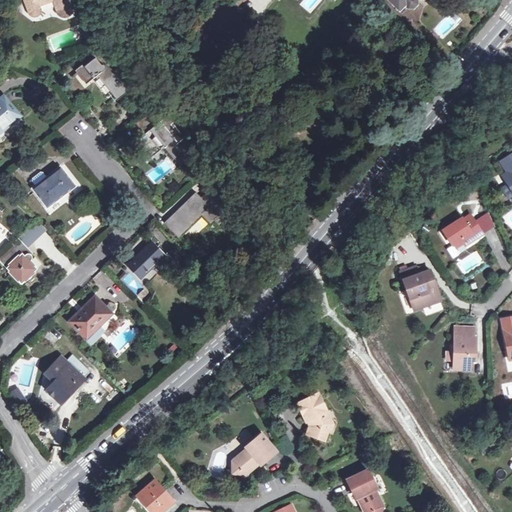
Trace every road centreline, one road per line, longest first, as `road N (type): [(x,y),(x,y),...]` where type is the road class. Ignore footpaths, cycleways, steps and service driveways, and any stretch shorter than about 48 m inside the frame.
road 1 (primary): [(111,445),(249,322),(482,55)]
road 2 (residential): [(0,355),(145,216),(92,149)]
